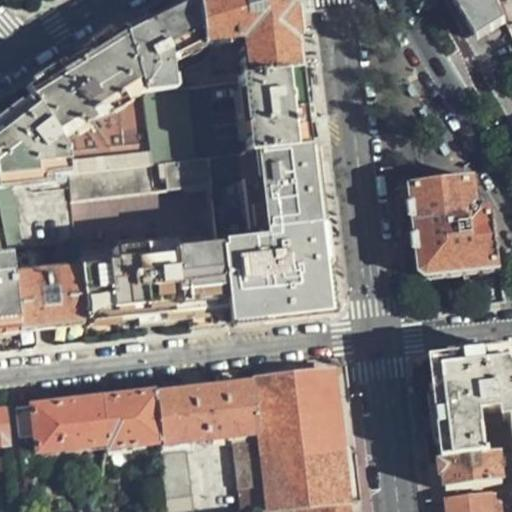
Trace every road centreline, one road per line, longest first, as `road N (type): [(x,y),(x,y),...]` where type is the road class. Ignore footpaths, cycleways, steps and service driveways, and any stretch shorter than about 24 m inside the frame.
road 1 (residential): [(0,378),(378,340)]
road 2 (primary): [(342,0),(378,340)]
road 3 (primary): [(511,199),(395,0)]
road 4 (primary): [(378,340),(398,511)]
road 5 (residential): [(378,340),(511,326)]
